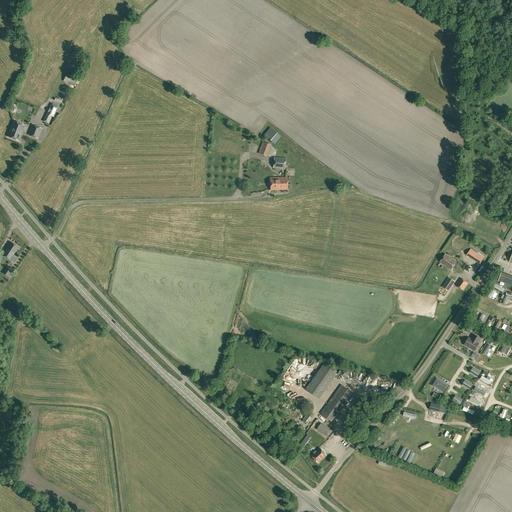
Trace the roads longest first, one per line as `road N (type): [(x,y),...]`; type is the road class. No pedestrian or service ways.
road 1 (secondary): [(309,501),(168,378),(0,197)]
road 2 (unclassified): [(309,501),(424,367),(511,235)]
